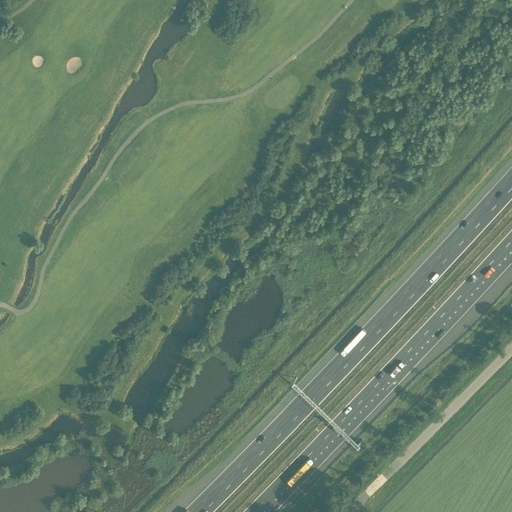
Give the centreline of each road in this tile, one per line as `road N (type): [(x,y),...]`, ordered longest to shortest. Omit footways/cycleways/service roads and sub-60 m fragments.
road 1 (motorway): [(511,181),(198,511)]
road 2 (motorway): [(257,511),(511,243)]
road 3 (tertiary): [(350,511),(511,347)]
